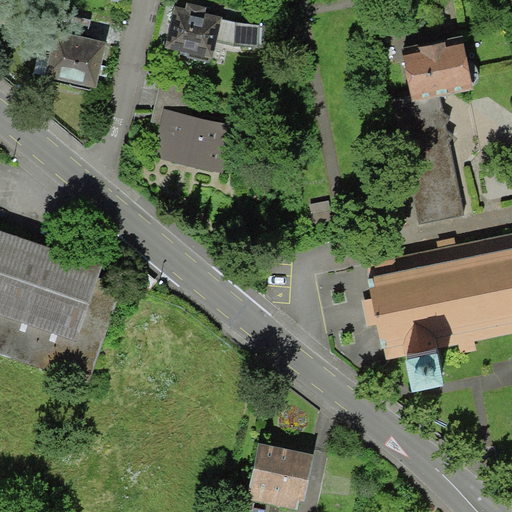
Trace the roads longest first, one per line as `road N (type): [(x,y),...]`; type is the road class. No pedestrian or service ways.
road 1 (residential): [(487,511),(100,192)]
road 2 (residential): [(143,0),(100,192)]
road 3 (residential): [(100,192),(0,109)]
